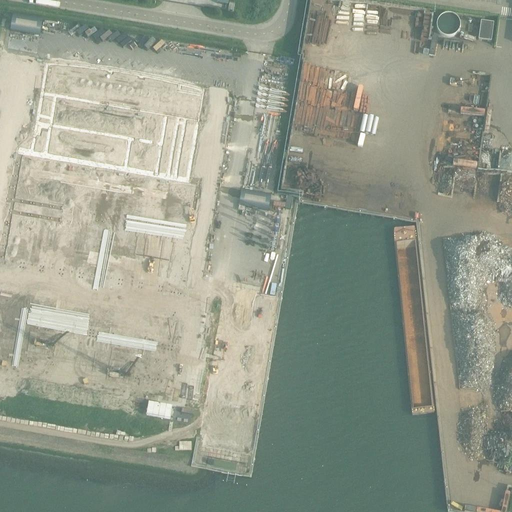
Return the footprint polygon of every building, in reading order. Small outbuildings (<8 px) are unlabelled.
[(13,16),(10,31),(40,36),(42,21),(13,16)] [(493,24),(481,22),(478,41),(491,43),(493,24)] [(0,363),(78,377),(79,377),(80,377),(81,376),(82,376),(83,375),(84,374),(85,373),(85,367),(97,369),(95,377),(96,378),(96,380),(97,381),(98,381),(99,382),(100,383),(156,392),(157,392),(158,392),(159,391),(160,390),(161,389),(162,388),(162,387),(168,355),(163,355),(164,351),(165,345),(172,346),(182,287),(188,288),(188,273),(184,272),(187,252),(190,252),(191,236),(190,236),(190,230),(191,230),(191,228),(196,229),(196,230),(197,230),(198,215),(194,214),(197,194),(199,194),(201,174),(199,174),(199,175),(199,176),(190,174),(204,88),(203,87),(199,86),(171,79),(163,77),(160,76),(155,75),(144,73),(140,72),(138,72),(136,72),(134,71),(132,71),(125,70),(119,69),(114,68),(108,67),(99,66),(90,65),(80,64),(73,63),(63,62),(51,61),(50,61),(49,61),(49,62),(48,62),(44,90),(33,148),(25,147),(26,145),(24,145),(9,198),(9,199),(10,198),(15,199),(0,253),(0,256),(5,257),(0,275),(0,363)] [(229,185),(226,185),(226,206),(226,207),(226,208),(227,208),(228,208),(232,209),(236,187),(260,192),(256,213),(261,214),(262,214),(263,213),(264,213),(264,212),(287,75),(287,74),(287,73),(286,73),(286,72),(285,72),(251,66),(247,68),(248,70),(246,70),(247,74),(246,74),(247,78),(245,78),(246,81),(244,82),(246,85),(244,86),(245,89),(243,90),(244,93),(242,94),(244,97),(242,98),(243,101),(241,101),(242,104),(238,126),(235,126),(235,146),(232,146),(232,165),(229,165),(229,185)] [(511,173),(471,169),(470,178),(471,178),(469,193),(442,190),(441,203),(488,209),(487,217),(511,219),(511,173)] [(212,379),(203,439),(251,446),(260,386),(236,383),(212,379)]
